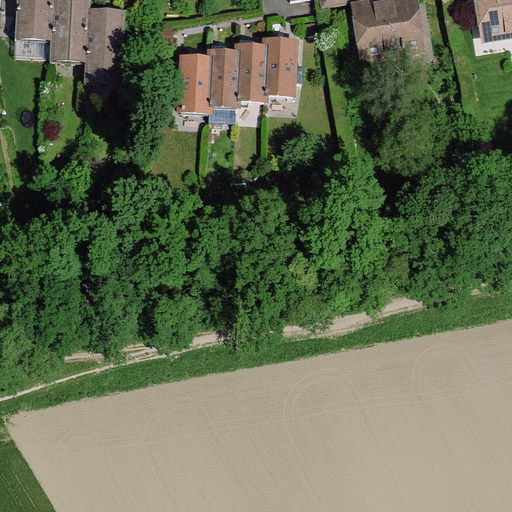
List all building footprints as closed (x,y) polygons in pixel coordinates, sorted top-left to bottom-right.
[(119,92),(122,19),(98,18),(99,0),(21,0),(20,46),(63,48),(62,70),(90,71),(89,91),(119,92)] [(359,0),(319,0),(322,11),(360,4),(359,0)] [(511,44),(511,0),(472,0),(480,49),(511,44)] [(423,56),(415,4),(350,15),(358,66),(423,56)] [(294,104),(297,46),(263,45),(262,52),(236,51),(236,58),(208,57),(207,64),(178,63),(175,121),(209,122),(210,114),(238,116),(238,109),(267,110),(267,103),(294,104)]
